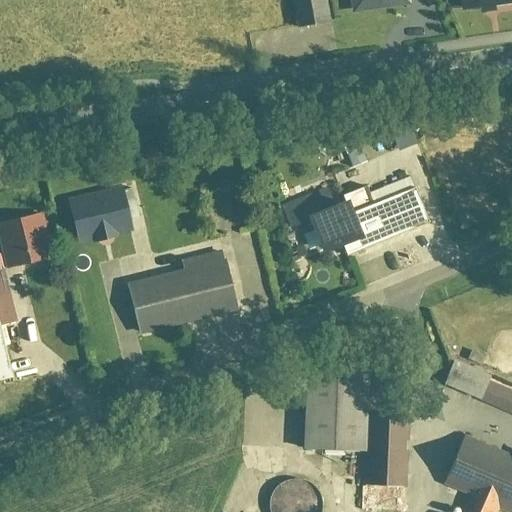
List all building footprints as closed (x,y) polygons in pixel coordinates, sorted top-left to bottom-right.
[(330,0),(289,0),(295,31),(334,25),(330,0)] [(351,0),(353,12),(410,5),(409,0),(351,0)] [(511,0),(463,0),(464,11),(511,8),(511,0)] [(309,215),(326,258),(427,219),(410,175),(309,215)] [(71,203),(78,244),(136,233),(129,192),(71,203)] [(0,223),(0,229),(4,266),(47,262),(43,219),(0,223)] [(128,282),(140,335),(239,313),(227,259),(128,282)] [(0,301),(0,383),(17,380),(0,301)] [(511,386),(449,364),(438,395),(511,421),(511,386)] [(366,511),(405,511),(406,419),(372,419),(372,366),(308,366),(307,454),(367,455),(366,511)] [(443,491),(468,500),(463,511),(511,511),(511,448),(464,432),(443,491)] [(269,502),(270,511),(322,511),(319,492),(306,482),(288,481),(275,490),(269,502)]
